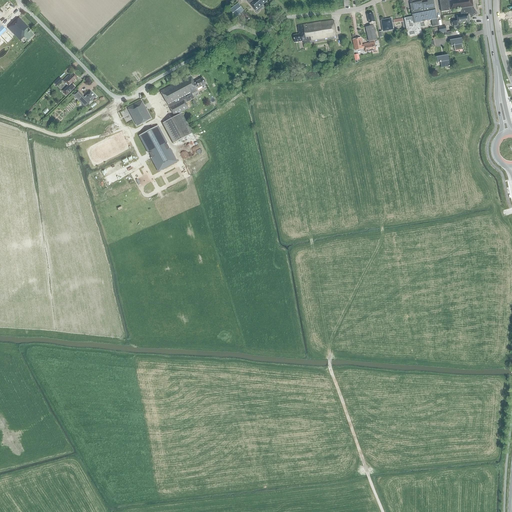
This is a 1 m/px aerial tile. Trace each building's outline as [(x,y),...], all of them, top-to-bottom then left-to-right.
[(267,1),(266,0),(251,0),(248,2),(256,13),(263,7),(262,5),(267,1)] [(414,24),(424,22),(431,20),(433,27),(439,26),(437,19),(438,19),(437,17),(433,0),(429,0),(427,0),(428,3),(422,4),(421,2),(410,4),(412,17),(414,24)] [(439,0),(441,12),(449,11),(449,10),(451,9),(451,10),(460,9),(473,7),(471,0),(439,0)] [(243,10),(238,4),(230,10),(235,17),(243,10)] [(375,22),(373,13),(367,15),(369,23),(370,26),(365,27),(369,42),(377,40),(373,25),(373,26),(372,23),(375,22)] [(469,22),(468,15),(461,16),(457,16),(458,21),(451,22),(452,26),(453,26),(454,29),(459,28),(459,25),(458,24),(469,22)] [(424,26),(424,22),(414,24),(412,17),(404,18),(408,37),(422,34),(421,27),(424,26)] [(28,28),(18,18),(8,28),(20,40),(24,36),(28,40),(33,35),(27,29),(28,28)] [(403,22),(403,18),(393,20),(394,23),(402,22),(403,30),(406,30),(404,21),(403,22)] [(394,30),(391,19),(381,21),(383,32),(394,30)] [(337,38),(334,20),(297,26),(299,34),(293,35),(294,43),(303,41),(303,44),(310,43),(337,38)] [(2,26),(0,24),(0,47),(4,43),(6,44),(13,38),(11,36),(6,30),(2,26)] [(359,38),(353,40),(355,51),(361,49),(365,48),(365,52),(376,50),(374,42),(364,44),(364,45),(361,45),(359,38)] [(463,44),(462,39),(450,41),(451,46),(454,46),(455,51),(462,50),(464,50),(463,49),(462,44),(463,44)] [(449,61),(448,55),(437,57),(438,63),(441,63),(441,68),(449,66),(449,67),(450,67),(450,66),(449,66),(449,61)] [(63,81),(68,86),(62,91),(64,93),(63,94),(66,96),(75,87),(72,84),(73,83),(73,82),(77,78),(73,73),(69,77),(68,75),(63,81)] [(194,83),(190,75),(160,91),(174,116),(188,108),(185,103),(194,99),(191,93),(196,90),(197,89),(198,90),(201,88),(201,87),(206,84),(202,78),(194,83)] [(62,80),(59,77),(53,83),(56,86),(62,80)] [(84,97),(77,90),(73,95),(78,101),(80,100),(81,101),(80,102),(85,107),(89,103),(91,101),(95,97),(90,92),(86,96),(84,97)] [(127,108),(136,126),(151,119),(141,101),(127,108)] [(192,134),(181,113),(162,123),(173,144),(192,134)] [(157,127),(139,136),(159,172),(176,162),(157,127)]
